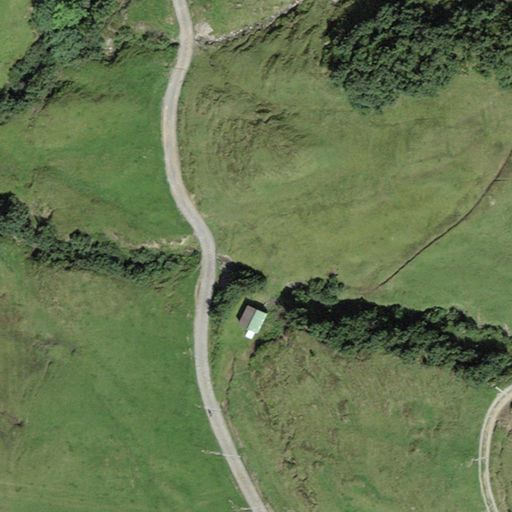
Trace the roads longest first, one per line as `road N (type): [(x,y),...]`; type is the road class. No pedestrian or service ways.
road 1 (track): [(179,0),(187,49),(169,107),(169,137),(180,196),(209,254),(200,349),(205,393),(220,427)]
road 2 (track): [(511,391),(491,413),(484,441),(492,511)]
